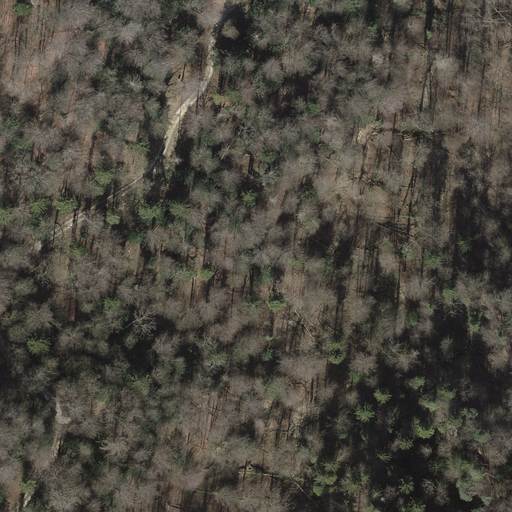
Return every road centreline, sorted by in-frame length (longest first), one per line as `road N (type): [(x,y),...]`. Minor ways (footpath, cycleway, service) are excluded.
road 1 (track): [(0,295),(37,245),(153,167),(178,114),(206,81),(215,26),(239,0)]
road 2 (track): [(15,511),(50,457),(58,421),(51,399),(0,339)]
road 3 (track): [(467,0),(469,64),(481,85),(511,100)]
